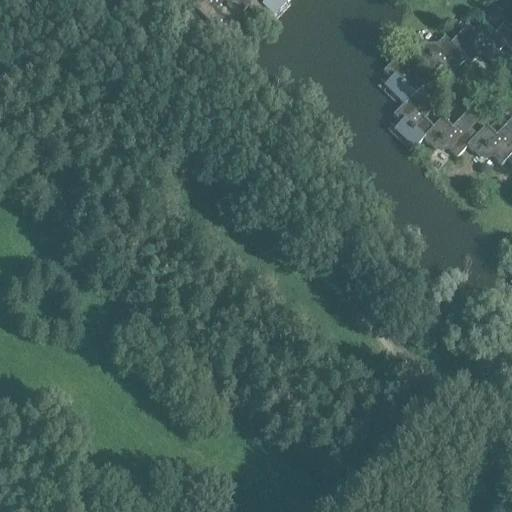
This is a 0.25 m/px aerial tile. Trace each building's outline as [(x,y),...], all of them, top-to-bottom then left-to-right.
[(225,0),(222,3),(218,0),(201,0),(200,2),(200,1),(193,9),(215,30),(222,22),(236,22),(247,10),(248,9),(238,0),(225,0)] [(238,0),(248,9),(247,10),(258,20),(266,12),(280,12),(290,0),(238,0)] [(495,35),(494,36),(505,46),(511,52),(511,2),(501,15),(501,28),(495,35)] [(451,45),(466,60),(470,65),(474,61),(471,57),(477,51),(499,72),(508,62),(499,53),(505,46),(494,36),(495,35),(484,25),(477,32),(463,33),(451,45)] [(412,59),(411,60),(421,69),(431,79),(435,75),(431,71),(437,65),(450,77),(466,60),(451,45),(445,39),(437,47),(423,47),(412,59)] [(404,52),(383,74),(391,82),(391,89),(392,94),(392,96),(403,107),(404,107),(415,96),(423,87),(419,83),(416,87),(410,81),(421,69),(411,60),(412,59),(404,52)] [(403,107),(393,118),(401,126),(402,137),(402,139),(403,140),(414,151),(422,142),(433,130),(429,127),(426,131),(420,125),(432,112),(415,96),(404,107),(403,107)] [(433,130),(422,142),(435,154),(449,153),(456,161),(467,150),(466,149),(477,138),(470,131),(479,122),(469,112),(460,122),(448,134),(442,129),(445,125),(441,121),(433,130)] [(477,138),(466,149),(467,150),(479,161),(493,161),(501,168),(507,162),(506,162),(511,155),(511,121),(504,130),(492,142),(486,136),(489,133),(485,129),(477,138)]
